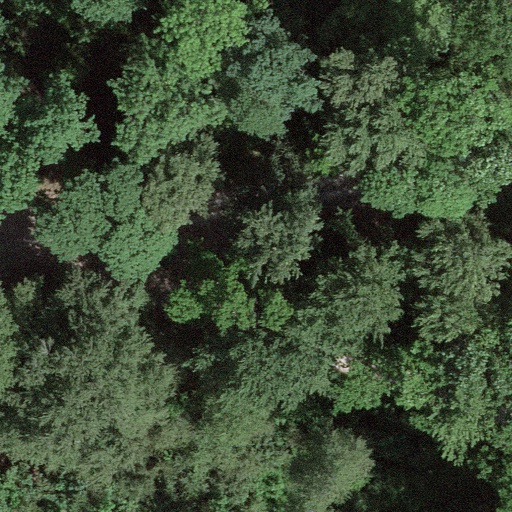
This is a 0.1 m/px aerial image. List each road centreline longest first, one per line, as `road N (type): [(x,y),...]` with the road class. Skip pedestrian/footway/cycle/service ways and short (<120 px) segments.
road 1 (track): [(0,237),(511,412)]
road 2 (track): [(511,150),(0,227)]
